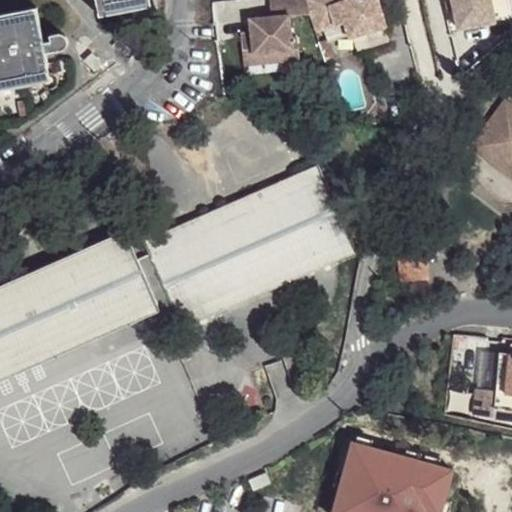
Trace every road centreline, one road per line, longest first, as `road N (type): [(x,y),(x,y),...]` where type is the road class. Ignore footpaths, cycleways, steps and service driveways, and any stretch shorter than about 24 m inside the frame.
road 1 (residential): [(511,319),(429,321),(397,338),(328,408),(286,437),(132,511)]
road 2 (residential): [(0,179),(158,67),(176,36),(178,0)]
